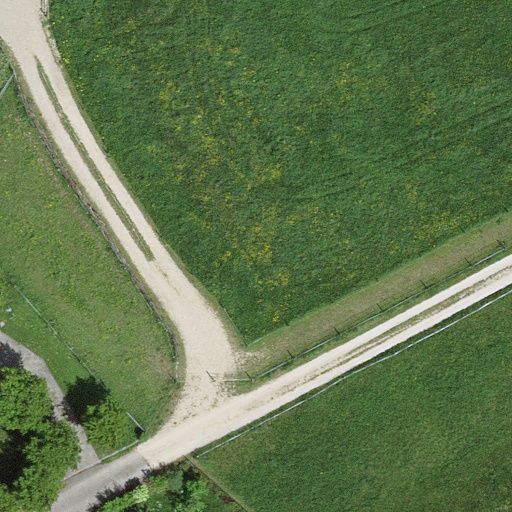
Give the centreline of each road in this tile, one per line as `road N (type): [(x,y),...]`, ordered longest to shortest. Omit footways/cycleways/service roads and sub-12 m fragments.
road 1 (track): [(227,420),(203,323),(28,57),(22,0)]
road 2 (track): [(143,462),(511,270)]
